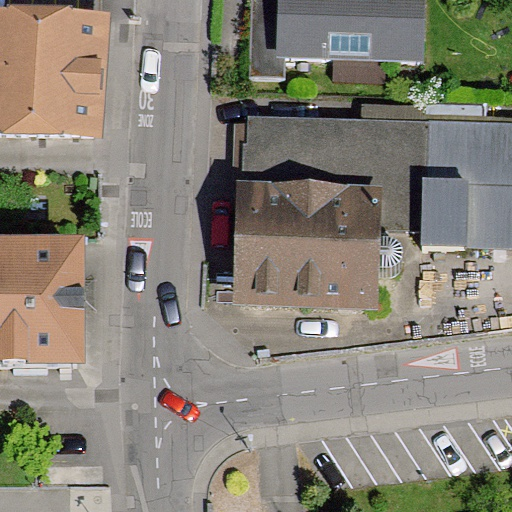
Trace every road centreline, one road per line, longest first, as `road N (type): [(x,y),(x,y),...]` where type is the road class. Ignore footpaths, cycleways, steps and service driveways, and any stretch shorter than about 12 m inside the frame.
road 1 (residential): [(174,0),(156,403)]
road 2 (residential): [(156,403),(511,366)]
